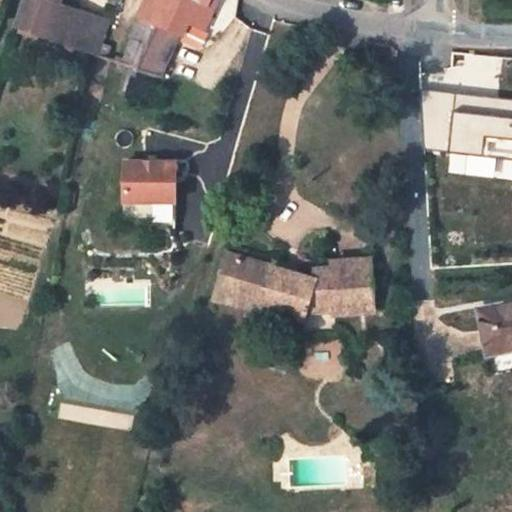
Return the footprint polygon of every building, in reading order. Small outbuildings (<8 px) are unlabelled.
[(26,0),(18,28),(66,46),(79,12),(53,2),(54,0),(26,0)] [(148,43),(137,68),(162,77),(189,22),(204,29),(215,7),(210,5),(212,0),(167,0),(156,26),(139,18),(131,36),(133,36),(148,43)] [(167,0),(146,0),(139,18),(156,26),(167,0)] [(97,19),(79,12),(66,46),(85,53),(97,19)] [(109,23),(97,19),(85,53),(97,57),(101,40),(109,23)] [(148,43),(133,36),(123,64),(125,64),(131,66),(137,68),(148,43)] [(511,97),(457,92),(451,157),(511,162),(511,97)] [(176,163),(125,162),(125,202),(153,202),(176,202),(176,163)] [(176,202),(153,202),(153,227),(176,227),(176,202)] [(370,266),(315,270),(316,279),(229,255),(220,284),(265,297),(262,307),(303,319),(298,335),(337,332),(335,309),(373,306),(370,266)] [(265,297),(220,284),(216,299),(260,312),(262,307),(265,297)] [(511,303),(480,310),(489,355),(511,349),(511,303)] [(386,441),(369,441),(369,457),(386,457),(386,441)] [(386,483),(386,457),(369,457),(369,483),(386,483)]
